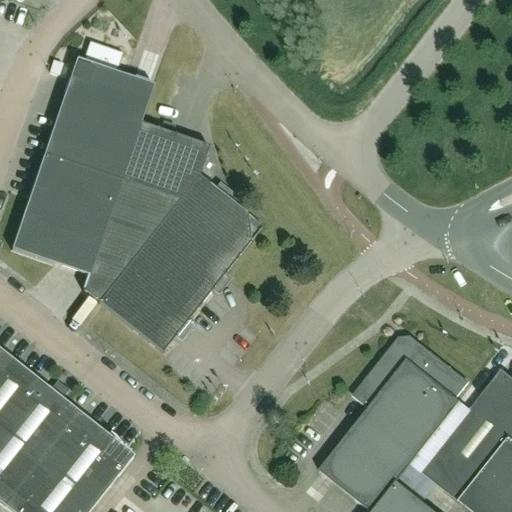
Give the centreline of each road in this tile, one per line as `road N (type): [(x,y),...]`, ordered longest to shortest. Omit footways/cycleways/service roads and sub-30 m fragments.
road 1 (unclassified): [(211,460),(340,292),(384,256),(446,230)]
road 2 (unclassified): [(211,460),(0,294)]
road 3 (unclassified): [(344,158),(286,108),(188,0)]
road 4 (unclassified): [(469,0),(344,158)]
road 5 (unclassified): [(0,141),(38,45),(83,0)]
road 6 (unclassified): [(344,158),(446,230)]
